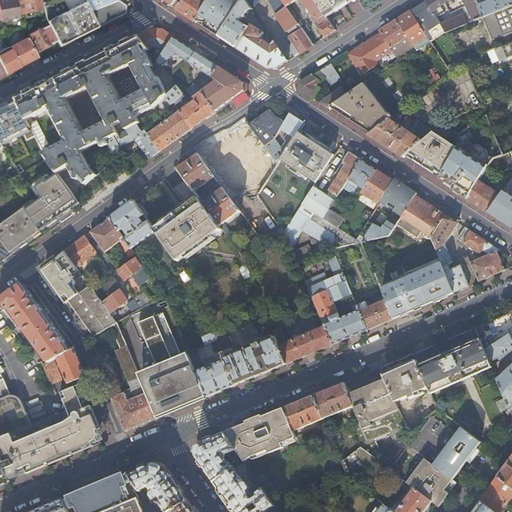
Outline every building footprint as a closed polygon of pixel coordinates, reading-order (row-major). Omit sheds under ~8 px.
[(0,22),(20,19),(16,0),(12,0),(9,1),(8,0),(0,0),(0,20),(0,22)] [(23,0),(26,14),(42,11),(40,0),(23,0)] [(42,0),(46,21),(49,27),(57,43),(60,48),(92,32),(125,15),(126,7),(114,0),(42,0)] [(182,0),(176,9),(186,16),(195,22),(208,0),(182,0)] [(208,0),(195,22),(208,31),(219,38),(243,2),(239,0),(208,0)] [(276,70),(288,62),(274,42),(271,46),(261,39),(264,34),(250,25),(249,27),(248,26),(247,28),(240,22),(239,22),(239,21),(242,20),(242,19),(243,19),(245,19),(248,14),(248,13),(250,12),(251,12),(252,11),(244,0),(243,0),(243,2),(219,38),(242,53),(254,61),(268,70),(276,70)] [(288,48),(294,58),(313,46),(287,7),(281,0),(244,0),(252,11),(259,0),(271,0),(280,12),(275,16),(286,33),(296,27),(299,31),(288,38),(293,45),(288,48)] [(319,30),(324,38),(335,32),(324,16),(313,0),(281,0),(287,7),(298,0),(301,0),(307,9),(308,8),(314,18),(312,19),(319,30)] [(313,0),(324,16),(332,11),(334,14),(341,9),(345,7),(343,3),(347,0),(313,0)] [(429,0),(426,2),(434,14),(436,17),(439,16),(436,10),(445,4),(452,16),(455,14),(454,12),(456,12),(455,9),(457,8),(452,0),(463,0),(474,21),(484,17),(475,0),(429,0)] [(511,0),(492,0),(483,4),(482,0),(475,0),(484,17),(511,5),(511,0)] [(419,6),(412,11),(425,33),(430,30),(425,22),(427,20),(426,18),(434,14),(426,2),(419,6)] [(498,47),(511,41),(511,5),(484,17),(474,21),(468,24),(446,33),(464,62),(498,47)] [(405,16),(396,21),(412,46),(415,51),(431,41),(425,33),(412,11),(405,16)] [(441,25),(446,33),(468,24),(463,15),(441,25)] [(380,32),(381,34),(392,50),(396,56),(412,46),(396,21),(389,26),(380,32)] [(49,27),(29,37),(37,53),(57,43),(49,27)] [(150,30),(138,36),(149,50),(153,48),(158,49),(163,52),(173,38),(168,34),(162,31),(150,30)] [(383,56),(392,50),(381,34),(374,39),(374,41),(367,46),(366,44),(350,55),(363,74),(378,65),(375,60),(382,55),(383,56)] [(20,69),(10,50),(3,36),(0,37),(0,62),(6,75),(15,71),(20,69)] [(138,36),(113,49),(53,79),(16,98),(27,121),(49,110),(65,142),(44,153),(45,156),(58,174),(69,169),(75,180),(79,181),(80,180),(85,185),(96,176),(90,169),(82,153),(99,143),(102,148),(108,145),(106,141),(116,135),(117,135),(114,127),(123,122),(127,130),(128,129),(139,123),(137,118),(140,115),(142,114),(147,111),(147,112),(155,108),(154,107),(167,96),(159,79),(156,80),(150,69),(153,67),(146,52),(149,50),(138,36)] [(206,90),(202,93),(216,112),(229,103),(244,92),(244,84),(213,64),(173,38),(163,52),(157,61),(161,66),(177,55),(190,64),(188,66),(191,67),(192,65),(217,81),(210,86),(208,84),(204,87),(206,90)] [(30,64),(38,59),(28,41),(10,50),(20,69),(30,64)] [(511,56),(511,41),(498,47),(503,60),(511,56)] [(389,120),(421,95),(418,90),(399,60),(350,94),(347,96),(330,107),(347,118),(371,134),(389,120)] [(330,85),(341,79),(331,64),(301,83),(300,91),(313,100),(321,90),(314,85),(317,81),(320,84),(325,80),(330,85)] [(183,73),(173,82),(177,87),(183,95),(186,92),(192,99),(194,98),(199,95),(193,87),(193,86),(183,73)] [(428,82),(418,90),(421,95),(432,86),(428,82)] [(177,87),(167,96),(154,107),(155,108),(158,114),(160,117),(173,104),(174,105),(183,95),(177,87)] [(330,107),(347,96),(342,87),(320,103),(328,109),(330,107)] [(202,93),(199,95),(194,98),(196,101),(180,113),(192,129),(204,121),(216,112),(202,93)] [(30,126),(27,121),(16,98),(9,102),(19,123),(22,130),(30,126)] [(0,135),(5,133),(4,131),(19,123),(9,102),(2,106),(0,106),(0,135)] [(179,112),(147,135),(160,152),(174,142),(192,129),(180,113),(179,112)] [(281,130),(284,124),(274,119),(275,116),(273,112),(269,112),(250,125),(261,141),(265,147),(275,140),(281,130)] [(299,132),(305,124),(298,119),(290,114),(284,124),(281,130),(288,134),(284,141),(285,142),(281,149),(275,140),(265,147),(278,164),(281,160),(299,132)] [(432,132),(433,131),(428,128),(417,138),(389,120),(371,134),(369,136),(387,148),(403,158),(405,156),(432,132)] [(261,141),(250,125),(246,121),(233,130),(239,139),(217,154),(211,146),(199,155),(219,182),(224,189),(239,210),(251,201),(225,166),(261,141)] [(140,130),(137,125),(128,129),(135,140),(143,133),(140,130)] [(45,156),(44,153),(37,139),(34,135),(30,126),(22,130),(20,131),(28,150),(10,159),(18,175),(27,169),(45,156)] [(135,141),(135,140),(128,129),(127,130),(117,135),(116,135),(106,141),(108,145),(114,157),(122,152),(120,149),(135,141)] [(135,141),(150,160),(160,152),(147,135),(145,131),(143,133),(135,140),(135,141)] [(331,161),(334,155),(299,132),(281,160),(316,183),(331,161)] [(439,178),(457,149),(432,132),(405,156),(422,167),(439,178)] [(479,183),(494,159),(490,156),(487,151),(478,145),(474,146),(468,142),(459,146),(457,149),(439,178),(452,186),(454,188),(452,190),(467,200),(479,183)] [(339,154),(336,152),(334,155),(331,161),(333,162),(339,154)] [(338,228),(344,218),(330,208),(333,203),(354,172),(362,161),(350,153),(349,153),(343,162),(346,165),(328,191),(327,196),(314,187),(297,212),(334,235),(338,228)] [(240,212),(239,210),(224,189),(207,201),(199,189),(212,179),(215,184),(219,182),(199,155),(189,162),(179,169),(200,199),(223,230),(226,235),(229,232),(223,224),(240,212)] [(359,195),(361,193),(376,170),(370,166),(362,161),(354,172),(364,178),(355,192),(359,195)] [(383,191),(390,180),(385,176),(376,170),(361,193),(375,202),(382,192),(377,189),(378,188),(383,191)] [(49,197),(27,211),(42,232),(80,204),(74,196),(59,175),(56,177),(41,186),(49,197)] [(503,223),(511,229),(511,178),(499,196),(487,213),(503,223)] [(394,209),(403,215),(415,196),(405,189),(393,182),(382,201),(394,209)] [(479,183),(467,200),(479,208),(487,213),(499,196),(494,192),(479,183)] [(432,239),(447,217),(438,211),(415,196),(403,215),(396,225),(407,232),(409,236),(412,235),(413,239),(416,238),(417,239),(424,229),(427,231),(425,234),(425,235),(425,236),(425,237),(425,238),(426,239),(427,239),(429,240),(430,239),(431,239),(432,239)] [(179,262),(223,230),(200,199),(156,230),(156,231),(179,262)] [(131,249),(156,231),(156,230),(149,222),(145,225),(141,219),(145,216),(135,201),(122,211),(110,219),(119,232),(123,229),(128,236),(124,239),(131,249)] [(348,213),(333,203),(330,208),(344,218),(348,213)] [(0,238),(11,254),(42,232),(31,218),(27,211),(25,209),(0,227),(0,238)] [(354,245),(357,240),(338,228),(334,235),(297,212),(284,232),(290,247),(301,231),(332,251),(354,245)] [(475,284),(480,282),(472,264),(469,257),(459,261),(460,266),(450,271),(448,265),(452,263),(444,244),(458,224),(447,217),(432,239),(435,247),(440,259),(455,293),(472,285),(475,284)] [(131,249),(124,239),(119,232),(110,219),(99,227),(91,233),(105,252),(119,242),(126,251),(125,252),(129,258),(135,254),(131,249)] [(395,227),(387,221),(382,229),(368,222),(357,240),(354,245),(362,243),(389,236),(395,227)] [(480,239),(465,229),(457,240),(480,255),(482,253),(484,254),(485,253),(490,256),(497,253),(500,251),(480,239)] [(96,253),(85,237),(76,244),(65,251),(76,267),(96,253)] [(0,262),(11,254),(0,238),(0,262)] [(76,267),(65,251),(64,252),(67,255),(56,263),(51,262),(45,266),(44,269),(44,272),(48,278),(47,279),(59,296),(60,295),(66,304),(80,294),(74,286),(75,286),(75,285),(75,284),(76,283),(75,283),(75,282),(75,281),(72,278),(74,276),(72,274),(78,269),(76,267)] [(505,271),(497,253),(490,256),(472,264),(480,282),(500,273),(505,271)] [(367,331),(356,305),(352,307),(354,313),(340,319),(333,302),(352,294),(334,254),(327,257),(335,276),(308,288),(325,327),(333,345),(354,337),(360,334),(367,331)] [(135,258),(118,271),(125,281),(131,276),(139,287),(152,278),(144,267),(142,268),(135,258)] [(440,300),(455,293),(440,259),(405,274),(407,279),(381,290),(386,300),(394,320),(411,312),(424,307),(440,300)] [(245,266),(239,268),(244,281),(250,279),(245,266)] [(114,279),(103,287),(109,296),(121,288),(114,279)] [(21,283),(0,298),(0,304),(4,311),(7,308),(7,309),(9,308),(49,363),(53,360),(57,358),(70,351),(21,283)] [(105,305),(104,306),(110,314),(127,302),(119,290),(103,302),(105,305)] [(381,325),(394,320),(386,300),(368,308),(365,302),(356,305),(367,331),(381,325)] [(136,304),(129,308),(131,312),(138,308),(136,304)] [(280,367),(286,365),(273,332),(265,313),(238,324),(243,336),(249,334),(255,334),(255,329),(256,328),(262,342),(234,353),(225,329),(214,334),(217,341),(225,360),(235,386),(250,380),(259,375),(280,367)] [(511,319),(509,313),(501,317),(486,324),(475,329),(477,335),(480,340),(481,343),(502,333),(504,337),(490,343),(500,363),(501,362),(511,355),(511,319)] [(195,403),(205,399),(192,365),(189,353),(181,356),(164,314),(140,324),(156,367),(146,371),(140,374),(145,384),(148,391),(159,417),(166,415),(195,403)] [(321,350),(333,345),(325,327),(297,338),(296,336),(289,338),(291,341),(286,343),(283,334),(282,334),(279,332),(283,330),(282,328),(273,332),(286,365),(299,359),(310,355),(321,350)] [(204,346),(217,341),(214,334),(201,339),(204,346)] [(480,340),(477,335),(473,337),(470,335),(427,354),(426,358),(416,362),(418,367),(430,362),(458,349),(480,340)] [(432,391),(490,365),(481,343),(480,340),(458,349),(430,362),(418,367),(428,390),(430,395),(433,394),(432,391)] [(86,376),(74,348),(70,351),(57,358),(68,384),(86,376)] [(221,392),(235,386),(225,360),(215,364),(213,358),(211,358),(204,361),(204,362),(202,363),(196,350),(189,353),(192,365),(205,399),(221,392)] [(416,362),(413,355),(408,357),(397,362),(381,369),(386,380),(388,385),(387,385),(395,403),(408,398),(409,400),(416,397),(415,395),(428,390),(418,367),(416,362)] [(48,375),(52,384),(62,380),(53,360),(49,363),(45,365),(44,366),(48,375)] [(492,368),(493,371),(496,369),(495,368),(502,364),(501,362),(500,363),(492,368)] [(510,411),(511,409),(511,365),(497,380),(506,400),(510,410),(510,411)] [(0,382),(0,395),(9,392),(4,380),(0,382)] [(394,404),(395,403),(387,385),(388,385),(386,380),(349,395),(354,408),(355,410),(351,414),(345,417),(359,450),(342,463),(349,479),(374,460),(414,490),(432,503),(439,508),(456,484),(452,481),(433,467),(398,441),(408,433),(403,422),(402,422),(394,404)] [(354,408),(349,395),(344,384),(314,397),(324,420),(354,408)] [(93,445),(92,444),(93,444),(96,442),(98,440),(99,437),(99,434),(99,431),(98,431),(100,429),(88,402),(84,404),(78,389),(82,387),(81,385),(62,394),(69,411),(62,414),(56,413),(56,417),(32,427),(22,403),(20,404),(18,402),(16,400),(14,399),(12,399),(9,400),(0,403),(0,458),(0,459),(9,481),(18,476),(34,470),(93,445)] [(88,402),(82,387),(78,389),(84,404),(88,402)] [(159,417),(148,391),(128,400),(124,392),(111,398),(124,431),(159,417)] [(9,392),(0,395),(0,403),(9,400),(12,399),(14,399),(16,400),(18,402),(20,404),(22,403),(21,402),(20,399),(17,397),(14,396),(11,397),(9,392)] [(324,420),(314,397),(293,405),(284,409),(294,432),(324,420)] [(501,414),(510,410),(506,400),(497,404),(501,414)] [(294,432),(284,409),(272,414),(242,426),(225,433),(237,451),(245,463),(252,458),(268,451),(270,455),(284,448),(283,444),(297,438),(294,432)] [(452,481),(481,443),(462,429),(433,467),(452,481)] [(237,451),(225,433),(199,444),(196,456),(215,483),(235,470),(230,462),(228,464),(223,458),(224,455),(235,451),(235,452),(237,451)] [(0,484),(9,481),(0,459),(0,458),(0,484)] [(511,459),(498,478),(511,488),(511,459)] [(152,464),(129,474),(133,480),(141,492),(148,487),(153,493),(152,494),(151,496),(155,501),(157,501),(165,511),(171,511),(188,501),(174,481),(164,467),(152,464)] [(244,483),(235,470),(215,483),(219,490),(218,490),(233,511),(248,511),(252,510),(250,508),(257,504),(258,506),(269,498),(263,489),(253,496),(249,491),(251,490),(251,489),(247,483),(245,483),(244,483)] [(133,480),(129,474),(101,485),(78,495),(65,501),(68,508),(74,506),(76,511),(144,511),(152,508),(145,497),(140,499),(132,481),(133,480)] [(511,488),(498,478),(480,502),(492,511),(500,511),(511,496),(511,488)] [(390,509),(393,511),(425,511),(432,503),(414,490),(408,498),(403,494),(393,507),(392,507),(390,509)] [(252,511),(252,510),(248,511),(267,511),(275,507),(269,498),(258,506),(260,509),(255,511),(252,511)] [(69,511),(68,508),(65,501),(52,506),(43,510),(38,511),(69,511)] [(195,511),(192,507),(192,508),(188,501),(171,511),(195,511)] [(492,511),(480,502),(472,511),(492,511)]
